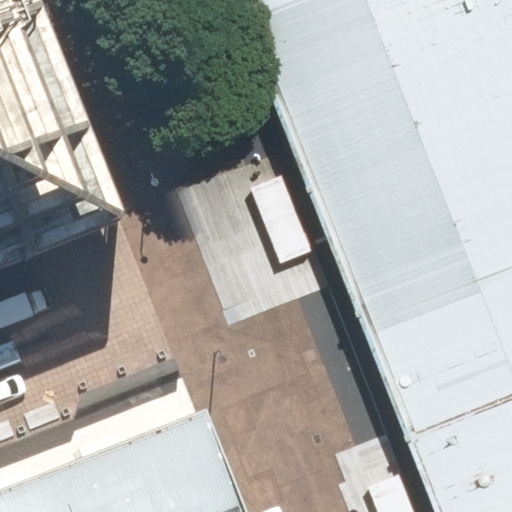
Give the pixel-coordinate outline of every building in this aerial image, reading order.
[(0,0),(0,270),(123,221),(43,0),(0,0)] [(511,511),(511,0),(237,0),(297,163),(411,447),(437,511),(511,511)] [(285,163),(257,175),(287,249),(315,238),(285,163)] [(0,502),(0,511),(237,511),(202,424),(0,502)] [(422,511),(404,468),(376,479),(389,511),(422,511)]
